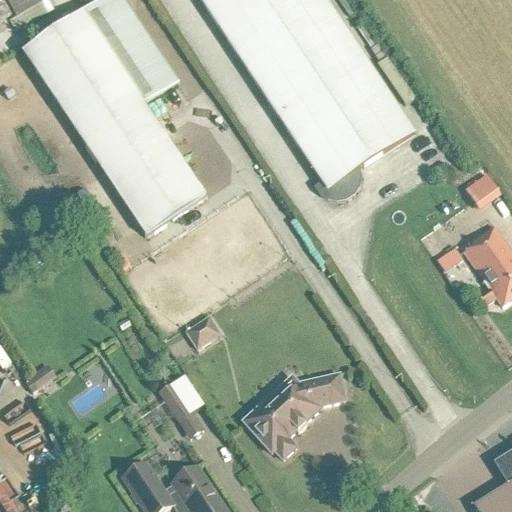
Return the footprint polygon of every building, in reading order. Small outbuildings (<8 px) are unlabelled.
[(19,32),(55,13),(48,0),(12,0),(21,17),(14,21),(19,32)] [(147,244),(207,203),(146,111),(181,88),(122,0),(111,0),(23,59),(147,244)] [(338,207),(347,206),(354,201),(360,193),(361,184),(360,176),(415,140),(322,0),(199,0),(198,1),(323,188),(316,193),(322,201),(329,206),(338,207)] [(387,64),(381,69),(376,72),(402,112),(414,104),(387,64)] [(465,197),(476,212),(497,198),(486,182),(465,197)] [(503,313),(511,306),(511,256),(495,232),(473,248),(474,251),(465,258),(490,294),(478,303),(485,313),(497,304),(503,313)] [(456,252),(436,266),(444,278),(465,264),(456,252)] [(198,356),(222,341),(210,323),(186,338),(198,356)] [(60,384),(51,371),(27,387),(36,401),(60,384)] [(346,407),(341,381),(306,388),(302,392),(294,383),(245,428),(274,459),(276,456),(284,465),(298,453),(290,444),(298,437),(299,439),(309,430),(307,428),(322,415),(320,413),(346,407)] [(191,446),(204,437),(173,391),(160,400),(191,446)] [(511,511),(511,458),(496,469),(510,491),(476,511),(511,511)] [(167,497),(148,469),(125,485),(143,511),(173,511),(175,511),(226,511),(200,472),(174,490),(175,492),(167,497)]
